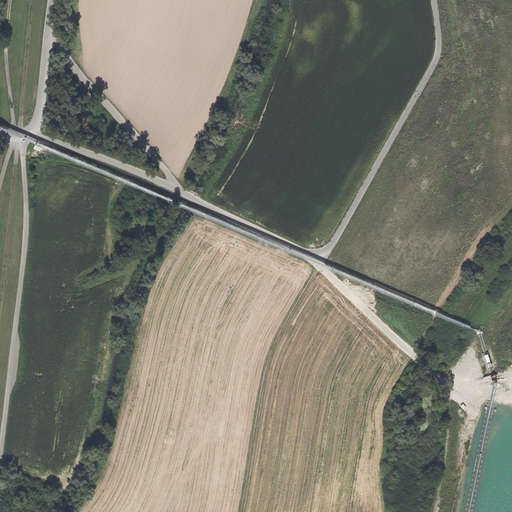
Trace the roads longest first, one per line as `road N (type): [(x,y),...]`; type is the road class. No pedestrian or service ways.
road 1 (unclassified): [(434,0),(433,68),(327,251),(313,255),(178,188)]
road 2 (unclassified): [(25,134),(26,231),(0,467)]
road 3 (track): [(33,0),(0,307)]
road 4 (track): [(242,511),(272,353),(317,271),(318,254)]
road 5 (unclassified): [(49,23),(53,39),(178,188)]
road 6 (track): [(0,193),(13,136),(11,0)]
road 7 (unclassified): [(178,188),(32,131)]
road 8 (track): [(431,511),(449,388)]
